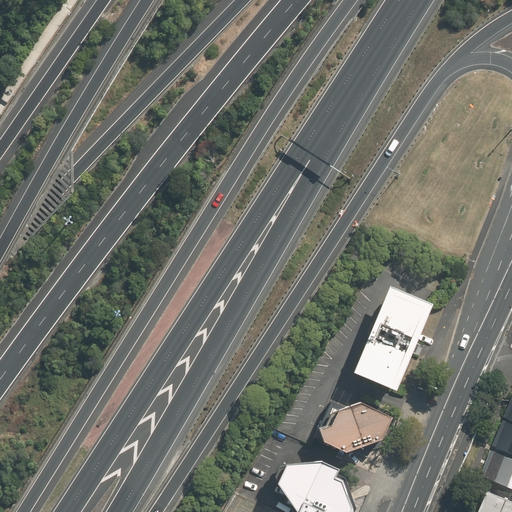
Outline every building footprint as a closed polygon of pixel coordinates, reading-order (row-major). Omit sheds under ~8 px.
[(431,307),(390,289),(353,374),(394,391),(431,307)] [(511,398),(503,420),(511,423),(511,398)] [(323,442),(345,453),(383,437),(390,419),(359,403),(345,410),(329,400),(317,427),(323,442)] [(511,423),(503,420),(491,449),(511,458),(511,423)] [(511,458),(491,449),(479,478),(493,484),(511,491),(511,458)] [(321,462),(288,464),(278,484),(295,511),(296,511),(352,511),(355,506),(344,479),(337,475),(340,469),(321,462)] [(511,511),(511,491),(493,484),(480,511),(511,511)]
